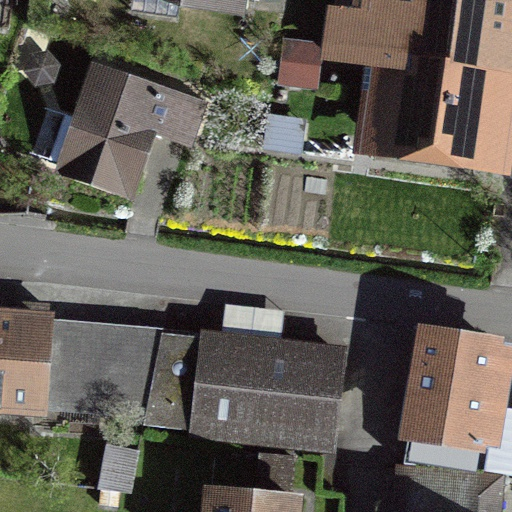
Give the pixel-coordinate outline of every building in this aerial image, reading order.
[(135,0),(170,13),(239,21),(242,0),(135,0)] [(434,157),(487,164),(510,0),(334,0),(326,60),(383,67),(372,148),(434,157)] [(318,78),(319,47),(285,46),(284,76),(318,78)] [(205,108),(94,73),(59,184),(131,206),(151,143),(190,156),(205,108)] [(0,411),(140,426),(163,335),(0,322),(0,411)] [(140,426),(330,443),(344,360),(163,335),(140,426)] [(499,347),(420,337),(403,464),(500,477),(508,412),(490,410),(499,347)] [(403,464),(397,511),(494,511),(500,477),(403,464)] [(198,496),(196,511),(294,511),(295,505),(198,496)]
